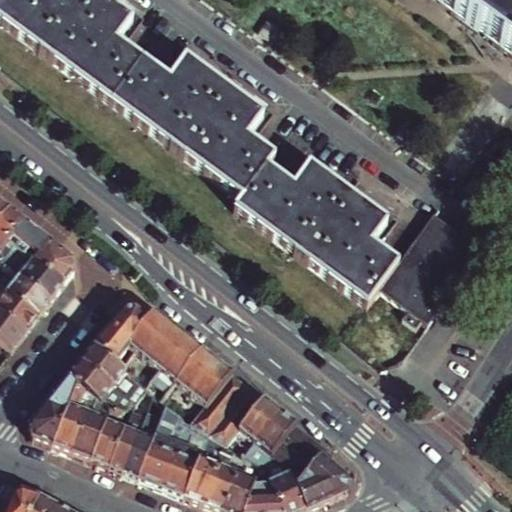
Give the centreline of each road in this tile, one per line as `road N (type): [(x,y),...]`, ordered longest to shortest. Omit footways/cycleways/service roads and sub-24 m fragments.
road 1 (secondary): [(434,459),(0,113)]
road 2 (secondary): [(0,140),(408,488)]
road 3 (residential): [(163,0),(511,253)]
road 4 (residential): [(0,413),(112,274)]
road 5 (residential): [(0,186),(112,274)]
road 6 (residential): [(434,459),(511,343)]
